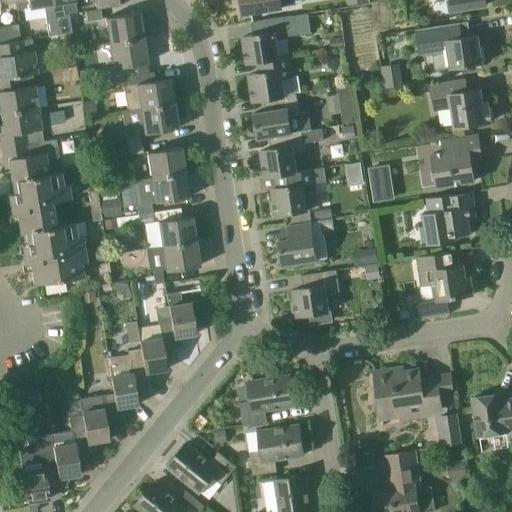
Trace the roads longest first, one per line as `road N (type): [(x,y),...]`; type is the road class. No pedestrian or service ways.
road 1 (residential): [(245,324),(195,35),(160,0)]
road 2 (residential): [(93,511),(245,324)]
road 3 (residential): [(318,350),(497,321)]
road 4 (residential): [(334,511),(318,350)]
